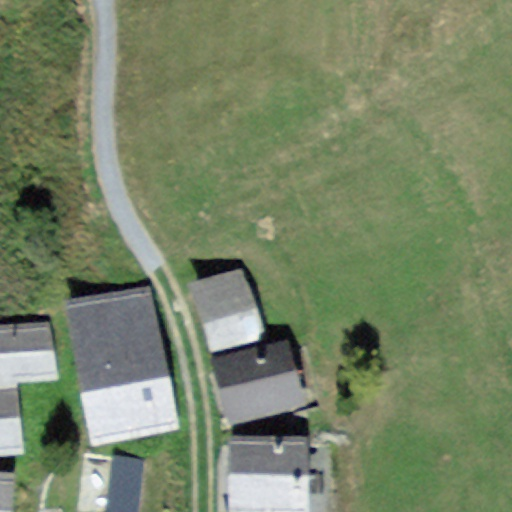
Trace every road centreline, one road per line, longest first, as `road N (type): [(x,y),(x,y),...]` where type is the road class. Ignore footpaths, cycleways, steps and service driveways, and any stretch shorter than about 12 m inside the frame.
road 1 (residential): [(92,0),(91,132),(101,190),(155,290)]
road 2 (track): [(155,290),(188,405),(196,511)]
